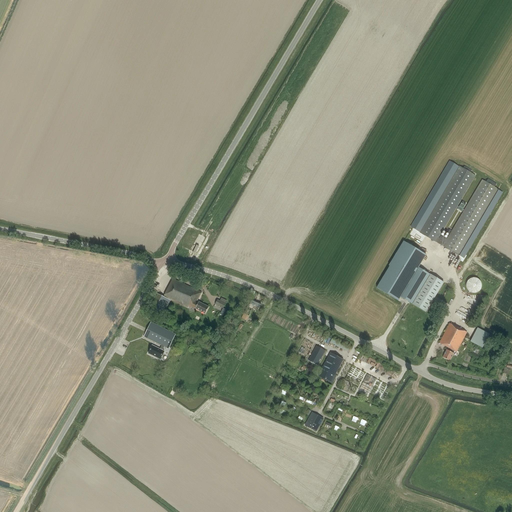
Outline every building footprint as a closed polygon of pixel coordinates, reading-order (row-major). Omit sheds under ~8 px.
[(459,166),(420,233),(459,256),(498,189),(494,187),(496,183),(488,178),(486,182),(482,180),(447,240),(440,235),(475,176),(470,172),(472,170),(465,165),(463,168),(459,166)] [(463,211),(467,203),(462,200),(458,209),(463,211)] [(430,274),(412,304),(426,312),(444,282),(430,274)] [(475,278),(474,278),(473,278),(472,278),(471,278),(470,279),(469,279),(469,280),(468,280),(467,281),(467,282),(466,283),(466,284),(466,285),(466,286),(466,287),(466,288),(467,289),(467,290),(468,290),(468,291),(469,292),(470,292),(471,293),(472,293),(473,293),(474,293),(475,293),(476,293),(477,292),(478,292),(479,291),(480,291),(480,290),(481,289),(481,288),(481,287),(482,286),(482,285),(481,284),(481,283),(481,282),(481,281),(480,281),(479,280),(479,279),(478,279),(477,278),(476,278),(475,278)] [(193,309),(196,310),(196,309),(205,313),(209,307),(199,302),(198,302),(197,302),(202,292),(173,279),(164,296),(164,297),(158,294),(150,310),(162,316),(170,300),(165,297),(190,308),(191,306),(194,308),(193,309)] [(217,300),(215,304),(223,308),(227,300),(222,298),(220,301),(217,300)] [(261,303),(253,300),(250,306),(258,309),(261,303)] [(247,315),(248,312),(247,311),(250,306),(248,305),(244,313),(242,318),(247,321),(249,316),(247,315)] [(176,334),(151,322),(144,337),(169,348),(176,334)] [(453,353),(454,351),(457,352),(467,332),(450,323),(439,343),(449,348),(447,350),(443,357),(450,361),(454,353),(453,353)] [(480,347),(482,343),(484,340),(486,341),(490,334),(478,328),(473,338),(471,342),(480,347)] [(306,357),(312,344),(304,340),(298,354),(306,357)] [(153,345),(149,353),(160,359),(164,351),(163,350),(164,347),(162,345),(160,349),(153,345)] [(325,350),(316,346),(309,360),(317,365),(325,350)] [(318,375),(332,383),(334,379),(333,378),(343,359),(331,353),(318,375)] [(503,373),(510,375),(511,368),(511,365),(507,364),(506,367),(505,367),(503,373)] [(316,432),(324,418),(313,412),(305,426),(316,432)]
